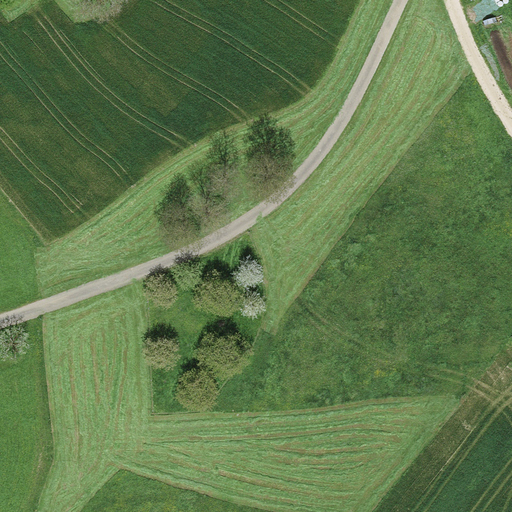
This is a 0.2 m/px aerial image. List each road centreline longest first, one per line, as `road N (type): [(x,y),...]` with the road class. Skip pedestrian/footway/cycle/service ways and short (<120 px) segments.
road 1 (track): [(401,0),(368,75),(293,189),(142,273),(0,328)]
road 2 (track): [(451,0),(511,126)]
